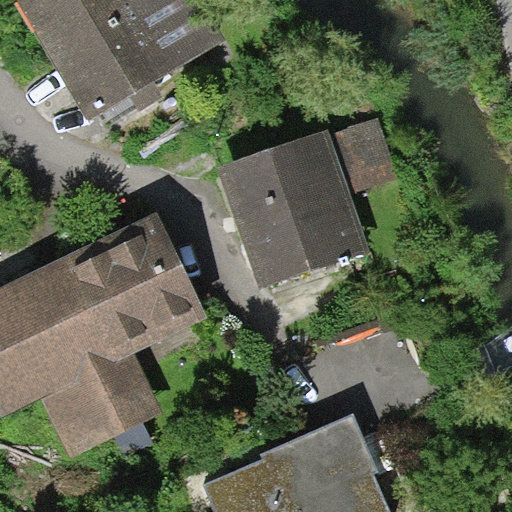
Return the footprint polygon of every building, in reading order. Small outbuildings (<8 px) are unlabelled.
[(25,0),(93,107),(221,27),(204,0),(25,0)] [(380,116),(335,132),(356,189),(400,174),(380,116)] [(319,130),(228,161),(271,286),(363,255),(319,130)] [(146,216),(0,289),(0,415),(45,393),(77,456),(159,415),(129,357),(199,322),(146,216)] [(390,511),(350,413),(203,474),(218,511),(390,511)]
